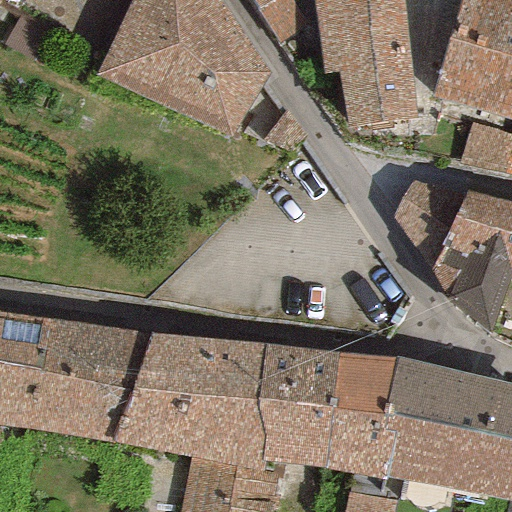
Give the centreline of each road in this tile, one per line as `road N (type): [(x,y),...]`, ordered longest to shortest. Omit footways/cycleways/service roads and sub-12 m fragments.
road 1 (residential): [(0,304),(511,375)]
road 2 (unknown): [(329,162),(511,181)]
